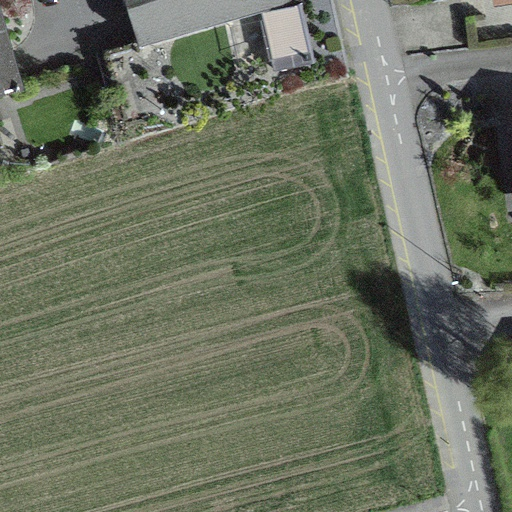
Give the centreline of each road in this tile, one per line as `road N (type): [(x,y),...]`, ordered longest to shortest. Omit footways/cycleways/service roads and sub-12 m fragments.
road 1 (residential): [(482,511),(432,322),(387,88)]
road 2 (unclassified): [(387,88),(511,66)]
